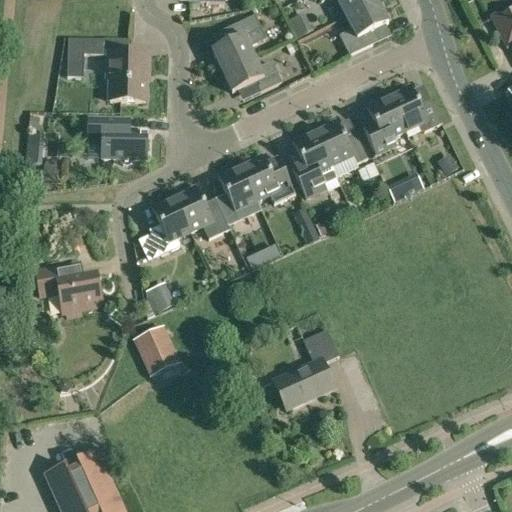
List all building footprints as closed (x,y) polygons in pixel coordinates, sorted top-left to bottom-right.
[(319,0),(322,5),(331,0),(336,0),(346,20),(378,4),(375,0),(319,0)] [(378,4),(346,20),(353,32),(340,38),(350,59),(373,48),(368,36),(389,26),(387,22),(388,19),(388,15),(386,12),(384,10),(381,9),(378,4)] [(511,9),(494,19),(509,49),(511,47),(511,9)] [(223,74),(254,59),(250,50),(266,42),(255,18),(230,30),(236,42),(213,53),(223,74)] [(68,80),(84,80),(84,57),(104,58),(105,42),(69,41),(68,80)] [(149,56),(108,55),(108,83),(110,83),(110,104),(145,105),(146,73),(149,73),(149,56)] [(259,70),(254,59),(223,74),(233,95),(256,85),(261,95),(282,85),(272,64),(259,70)] [(399,99),(391,103),(406,135),(419,128),(421,134),(425,135),(442,127),(432,105),(421,110),(411,88),(397,94),(399,99)] [(406,135),(391,103),(382,107),(380,103),(366,109),(377,131),(366,136),(376,158),(397,148),(393,141),(406,135)] [(120,134),(121,121),(89,120),(88,145),(102,146),(102,162),(121,162),(122,165),(124,167),(127,168),(130,168),(132,165),(133,162),(147,163),(148,134),(120,134)] [(325,134),(317,138),(331,169),(332,169),(353,159),(357,167),(368,162),(358,140),(347,145),(337,123),(323,129),(325,134)] [(331,169),(317,138),(308,142),(306,137),(292,144),(303,166),(292,171),(306,202),(320,195),(319,192),(325,188),(325,187),(337,181),(332,169),(331,169)] [(242,172),(257,204),(270,198),(275,208),(296,198),(287,179),(275,185),(263,158),(249,164),(251,168),(242,172)] [(55,192),(61,168),(46,165),(41,189),(55,192)] [(229,201),(218,206),(228,228),(239,222),(235,215),(257,204),(242,172),(234,176),(232,172),(218,179),(229,201)] [(386,189),(394,206),(424,192),(416,175),(386,189)] [(185,199),(176,203),(191,235),(203,230),(209,243),(230,233),(228,228),(218,206),(207,211),(196,189),(183,195),(185,199)] [(191,235),(176,203),(167,207),(165,203),(152,210),(162,232),(151,237),(162,259),(179,251),(180,247),(178,242),(191,235)] [(81,314),(103,310),(97,278),(66,284),(64,270),(36,275),(41,300),(59,296),(63,317),(67,317),(67,321),(82,318),(81,314)] [(180,366),(164,330),(134,343),(151,379),(180,366)] [(323,367),(339,360),(327,333),(303,344),(313,367),(274,384),(287,413),(334,391),(323,367)] [(252,376),(231,384),(237,398),(258,390),(252,376)] [(44,477),(59,511),(125,511),(99,452),(44,477)]
